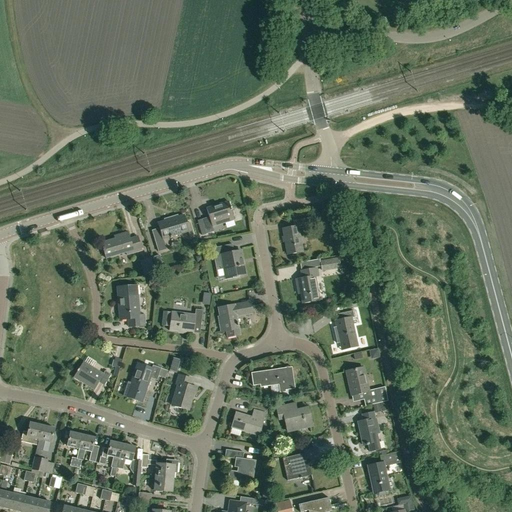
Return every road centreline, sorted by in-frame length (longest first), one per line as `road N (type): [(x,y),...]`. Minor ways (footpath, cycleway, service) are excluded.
road 1 (residential): [(64,213),(94,282),(102,336),(235,359)]
road 2 (residential): [(204,449),(0,393)]
road 3 (unclassified): [(308,27),(429,38),(511,1)]
road 4 (residential): [(354,511),(316,355),(280,342)]
road 5 (secondary): [(480,238),(474,210),(449,186),(325,169)]
road 6 (secondary): [(324,183),(444,199),(480,238)]
road 7 (secondary): [(64,213),(229,165)]
road 8 (track): [(511,107),(424,106),(353,130)]
road 9 (track): [(12,0),(25,69),(41,109),(68,140)]
road 10 (secondary): [(480,238),(511,361)]
